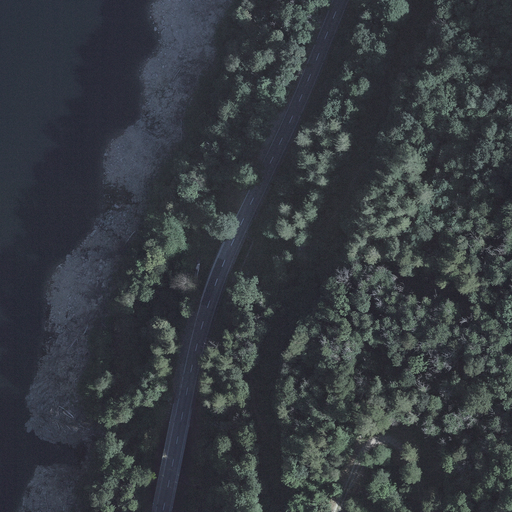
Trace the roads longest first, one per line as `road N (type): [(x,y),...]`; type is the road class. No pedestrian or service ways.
road 1 (tertiary): [(162,511),(212,289),(340,0)]
road 2 (track): [(424,511),(413,467),(399,446),(385,442),(367,448),(338,511)]
